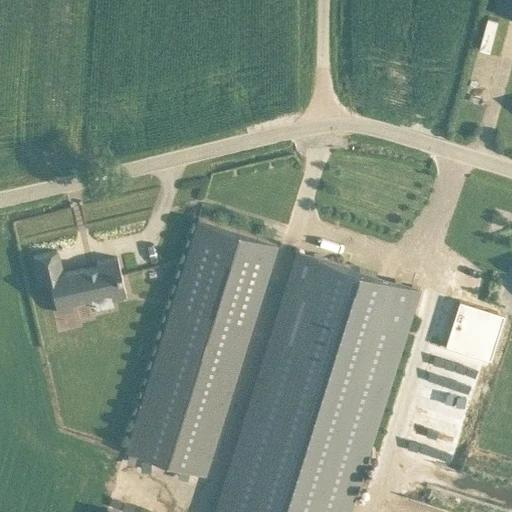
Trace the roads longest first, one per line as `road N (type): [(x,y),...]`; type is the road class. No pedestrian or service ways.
road 1 (unclassified): [(0,193),(318,116)]
road 2 (unknown): [(270,215),(183,511)]
road 3 (unknown): [(270,215),(387,241),(411,226),(447,148)]
road 4 (unclassified): [(511,167),(318,116)]
